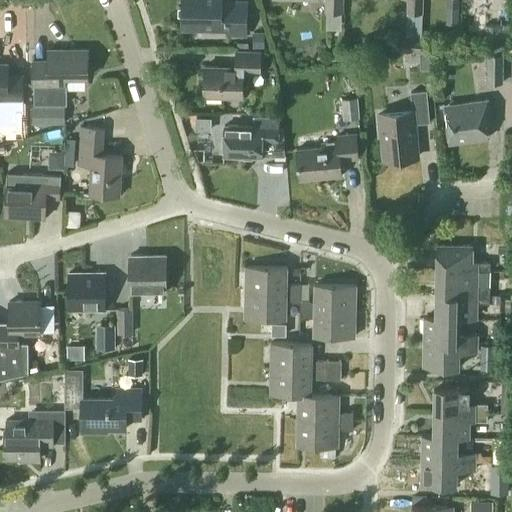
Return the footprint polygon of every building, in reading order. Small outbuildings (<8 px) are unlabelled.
[(228,33),(247,34),(246,1),(227,0),(182,0),(182,27),(227,28),(228,33)] [(342,11),(341,0),(326,0),(326,11),(342,11)] [(423,0),(406,0),(406,34),(397,34),(397,51),(421,51),(421,35),(423,35),(423,0)] [(342,12),(327,12),(326,27),(341,28),(342,12)] [(265,47),(265,31),(253,31),(253,47),(265,47)] [(388,50),(388,36),(378,36),(378,49),(388,50)] [(31,86),(33,86),(32,103),(64,104),(65,83),(64,83),(64,75),(87,75),(87,50),(47,49),(47,61),(32,61),(31,86)] [(260,71),(261,52),(235,50),(235,66),(206,65),(205,93),(243,95),(244,71),(260,71)] [(503,52),(487,52),(487,81),(503,81),(503,52)] [(0,62),(0,100),(22,101),(22,75),(8,75),(8,63),(0,62)] [(386,156),(417,154),(415,122),(430,120),(427,88),(411,90),(413,110),(382,112),(386,156)] [(359,117),(357,96),(342,97),(343,118),(359,117)] [(486,126),(492,125),(488,99),(445,104),(450,141),(488,136),(486,126)] [(65,123),(65,105),(33,106),(33,123),(65,123)] [(26,127),(26,116),(20,107),(12,108),(9,115),(8,115),(9,131),(11,131),(14,137),(23,136),(26,127)] [(214,127),(215,115),(201,115),(200,127),(214,127)] [(279,140),(280,119),(255,118),(255,127),(225,125),(224,154),(262,155),(262,139),(279,140)] [(104,125),(82,124),(79,164),(92,165),(90,192),(119,194),(122,155),(102,154),(104,125)] [(340,158),(359,156),(357,133),(337,135),(338,142),(321,143),(322,147),(297,149),(300,177),(342,173),(340,158)] [(51,147),(50,165),(66,165),(67,147),(51,147)] [(63,175),(8,172),(6,213),(44,216),(45,196),(62,197),(63,175)] [(508,227),(492,227),(491,242),(507,243),(508,227)] [(437,243),(437,268),(490,269),(491,261),(479,260),(472,260),(472,244),(437,243)] [(131,291),(167,291),(167,254),(130,255),(131,291)] [(246,265),(246,290),(301,292),(301,283),(291,282),(291,284),(286,283),(287,267),(246,265)] [(437,268),(437,292),(490,293),(490,284),(477,284),(478,270),(481,270),(481,273),(490,273),(490,269),(437,268)] [(70,308),(106,308),(106,272),(70,272),(70,308)] [(300,301),(300,308),(355,309),(356,284),(315,283),(315,300),(310,300),(310,299),(301,299),(301,301),(300,301)] [(291,301),(300,301),(301,301),(301,299),(301,292),(246,290),(245,315),(277,316),(277,329),(285,329),(286,299),(291,299),(291,301)] [(490,302),(490,293),(437,292),(436,316),(460,317),(460,318),(477,318),(477,302),(490,302)] [(39,301),(9,301),(9,325),(0,324),(0,379),(29,372),(29,341),(18,342),(18,332),(47,331),(46,313),(39,313),(39,301)] [(133,338),(133,308),(117,308),(117,338),(133,338)] [(355,334),(355,309),(300,308),(300,317),(309,317),(309,316),(313,316),(313,333),(355,334)] [(460,333),(460,318),(460,317),(436,316),(424,316),(424,341),(478,342),(479,333),(460,333)] [(114,323),(97,322),(96,348),(114,348),(114,323)] [(478,350),(478,342),(424,341),(424,365),(459,366),(459,350),(478,350)] [(271,342),(271,367),(341,369),(341,359),(318,359),(318,360),(312,360),(312,343),(271,342)] [(142,375),(142,357),(129,357),(129,375),(142,375)] [(82,368),(65,367),(65,373),(65,382),(64,406),(81,406),(81,398),(82,368)] [(341,369),(271,367),(270,392),(298,392),(311,393),(311,375),(317,375),(317,377),(340,378),(341,369)] [(65,382),(65,373),(54,373),(54,382),(65,382)] [(435,386),(434,411),(488,411),(488,402),(470,402),(470,387),(435,386)] [(141,417),(142,389),(116,389),(116,398),(81,398),(81,430),(101,430),(101,433),(110,433),(110,427),(125,427),(125,417),(141,417)] [(339,393),(311,393),(298,392),(298,418),(353,419),(353,410),(344,410),(344,411),(339,411),(339,393)] [(39,461),(40,446),(52,447),(52,442),(65,442),(65,408),(29,408),(29,419),(6,419),(6,429),(4,429),(4,457),(22,458),(22,461),(39,461)] [(434,411),(434,434),(434,435),(458,435),(458,436),(470,436),(470,421),(476,421),(476,420),(487,420),(488,411),(434,411)] [(353,419),(298,418),(297,443),(320,444),(320,455),(335,456),(336,444),(338,444),(338,427),(343,427),(343,428),(352,428),(353,419)] [(422,434),(422,459),(475,460),(476,451),(458,450),(458,436),(458,435),(434,435),(434,434),(422,434)] [(475,460),(422,459),(421,484),(457,484),(457,469),(475,469),(475,460)] [(496,465),(495,491),(510,491),(510,465),(496,465)] [(412,503),(411,511),(452,511),(453,504),(412,503)]
